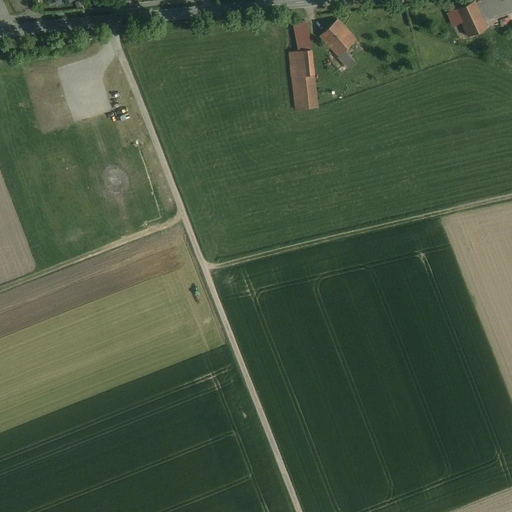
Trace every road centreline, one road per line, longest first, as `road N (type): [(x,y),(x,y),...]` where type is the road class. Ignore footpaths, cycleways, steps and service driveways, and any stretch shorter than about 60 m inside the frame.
road 1 (track): [(298,511),(109,20)]
road 2 (track): [(511,197),(205,270)]
road 3 (track): [(0,292),(184,218)]
road 4 (tertiary): [(130,18),(320,0)]
road 5 (tertiary): [(0,31),(130,18)]
